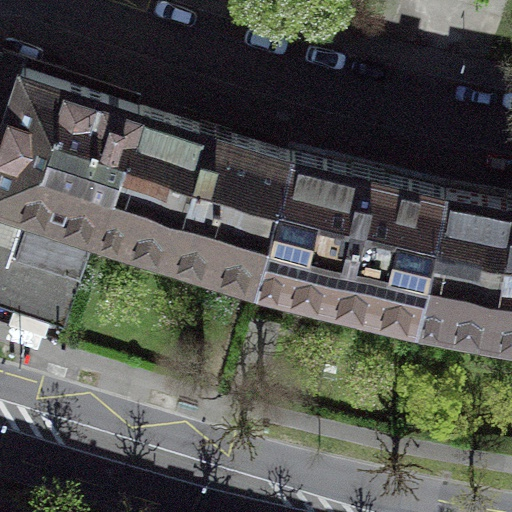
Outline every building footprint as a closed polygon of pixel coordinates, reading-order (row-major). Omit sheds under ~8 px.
[(0,206),(0,130),(24,62),(1,53),(0,54),(0,302),(64,324),(69,310),(3,288),(27,216),(0,206)] [(69,310),(98,222),(138,99),(115,92),(24,62),(0,130),(0,206),(27,216),(3,288),(69,310)] [(214,123),(138,99),(98,222),(133,232),(134,235),(257,272),(290,147),(214,123)] [(367,165),(290,147),(257,272),(418,312),(445,184),(367,165)] [(511,196),(445,184),(418,312),(511,328),(511,196)]
